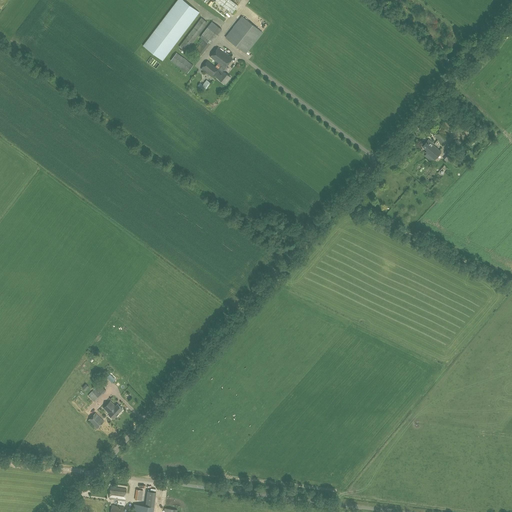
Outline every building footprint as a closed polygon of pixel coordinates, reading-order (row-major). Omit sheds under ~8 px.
[(177,0),(143,46),(162,61),(199,12),(183,0),(177,0)] [(238,5),(230,0),(215,0),(215,1),(232,13),(238,5)] [(261,21),(263,19),(256,13),(254,15),(261,21)] [(226,37),(246,53),(262,32),(242,16),(226,37)] [(179,47),(186,52),(207,23),(201,18),(179,47)] [(194,51),(201,56),(209,44),(210,45),(222,29),(211,21),(200,37),(203,39),(194,51)] [(214,75),(225,84),(231,77),(223,71),(232,59),(218,47),(210,57),(218,63),(215,66),(207,60),(201,69),(211,77),(221,65),(221,66),(214,75)] [(170,61),(187,73),(193,65),(176,52),(170,61)] [(147,62),(156,69),(160,63),(151,56),(147,62)] [(200,88),(205,91),(211,83),(206,80),(200,88)] [(409,129),(412,132),(419,126),(416,122),(409,129)] [(434,136),(443,144),(450,136),(441,128),(434,136)] [(425,142),(424,141),(421,145),(427,150),(425,152),(434,160),(441,152),(432,144),(433,143),(428,139),(425,142)] [(107,377),(112,383),(115,380),(110,374),(107,377)] [(88,395),(95,402),(106,390),(99,383),(88,395)] [(108,414),(113,418),(122,409),(117,404),(115,406),(110,401),(103,408),(109,413),(108,414)] [(88,420),(97,429),(104,421),(95,413),(88,420)] [(109,498),(125,501),(127,489),(111,487),(109,498)] [(135,499),(141,500),(143,490),(136,489),(135,499)] [(153,511),(156,492),(147,491),(145,505),(134,504),(132,511),(153,511)]
